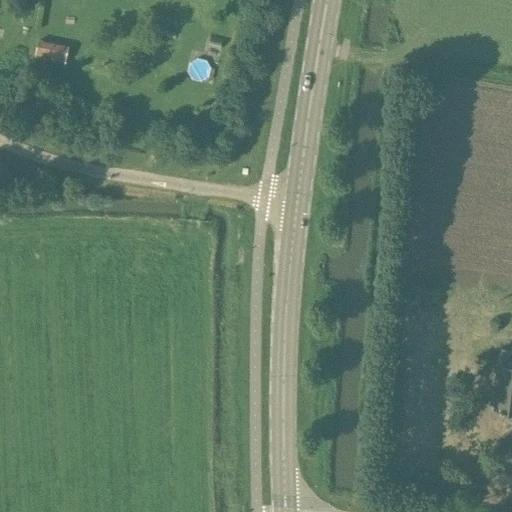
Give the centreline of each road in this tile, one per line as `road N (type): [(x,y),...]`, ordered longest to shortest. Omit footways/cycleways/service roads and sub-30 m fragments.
road 1 (tertiary): [(284,511),(282,384),(295,203)]
road 2 (unclassified): [(295,203),(103,174),(0,143)]
road 3 (tertiary): [(295,203),(326,0)]
